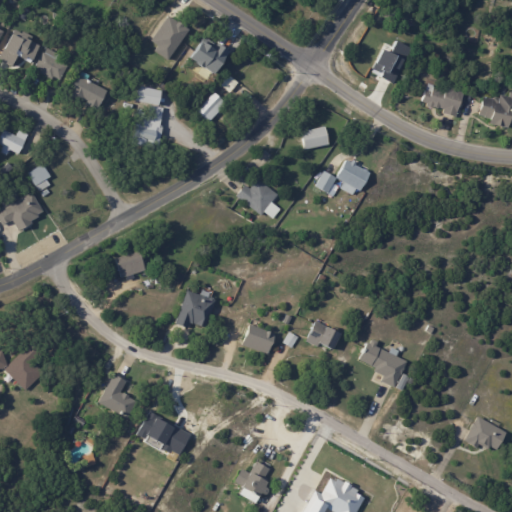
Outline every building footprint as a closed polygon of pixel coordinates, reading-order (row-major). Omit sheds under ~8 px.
[(156,46),(153,52),(167,61),(187,30),(166,16),(149,41),(156,46)] [(16,55),(29,63),(38,46),(29,41),(31,38),(13,29),(0,52),(0,61),(9,67),(16,55)] [(211,75),(226,52),(203,36),(188,59),(211,75)] [(73,56),(79,44),(86,48),(79,60),(73,56)] [(57,82),(53,79),(51,82),(39,75),(41,72),(34,69),(42,54),(44,55),(47,50),(59,57),(56,63),(67,68),(59,83),(57,82)] [(89,78),(86,83),(106,93),(96,113),(86,108),(88,105),(68,95),(77,77),(78,78),(81,74),(89,78)] [(238,85),(229,95),(220,86),(228,76),(238,85)] [(463,92),(455,117),(443,113),(444,110),(438,108),(434,107),(433,109),(426,106),(426,104),(421,102),(425,90),(431,92),(433,87),(445,91),(447,86),(463,92)] [(137,89),(160,94),(157,109),(134,104),(135,101),(128,99),(131,88),(137,89)] [(500,126),(489,124),(490,119),(484,118),(485,117),(478,115),(483,97),(493,99),(493,97),(499,98),(500,95),(509,97),(510,91),(511,91),(511,123),(509,123),(508,128),(500,126)] [(219,114),(210,123),(205,118),(203,120),(196,113),(214,94),(226,106),(219,114)] [(157,109),(163,110),(156,148),(131,144),(134,125),(131,125),(133,113),(144,115),(143,120),(147,120),(149,108),(157,109)] [(328,146),(304,151),(300,132),(324,128),(328,146)] [(9,134),(16,137),(19,131),(28,136),(24,142),(25,142),(18,156),(9,151),(7,156),(1,153),(3,148),(0,146),(0,136),(3,131),(9,134)] [(353,162),(356,164),(355,167),(363,171),(365,171),(367,172),(368,174),(370,175),(360,193),(336,179),(346,161),(351,164),(352,162),(353,162)] [(44,169),(49,179),(46,181),(50,187),(39,194),(35,188),(34,188),(27,175),(42,167),(44,169)] [(325,174),(336,180),(327,196),(315,188),(323,173),(325,174)] [(277,197),(271,205),(280,212),(273,221),(264,214),(261,218),(236,198),(244,187),(250,191),(252,188),(250,187),(255,180),(277,197)] [(32,222),(29,224),(31,226),(18,234),(12,222),(2,228),(0,224),(0,213),(31,196),(42,215),(36,218),(37,220),(32,222)] [(144,271),(120,279),(114,259),(138,252),(144,271)] [(197,295),(208,299),(210,298),(213,299),(213,301),(214,301),(204,329),(189,323),(187,329),(174,324),(186,291),(197,295)] [(291,318),(287,326),(282,323),(286,315),(291,318)] [(340,335),(332,351),(320,345),(319,349),(305,342),(315,322),(340,335)] [(258,329),(275,335),(267,356),(241,346),(249,325),(258,329)] [(428,326),(434,329),(430,335),(425,332),(428,326)] [(298,338),(292,349),(283,344),(289,333),(298,338)] [(25,392),(12,379),(7,384),(3,379),(8,374),(3,370),(0,370),(0,351),(1,351),(6,367),(29,344),(38,353),(30,361),(43,374),(25,392)] [(396,357),(406,362),(393,388),(380,382),(382,377),(374,372),(375,369),(369,365),(377,348),(388,354),(391,348),(398,352),(396,357)] [(115,377),(125,382),(119,393),(122,394),(122,393),(128,397),(128,398),(136,403),(127,420),(97,404),(113,375),(115,377)] [(73,409),(67,431),(62,430),(68,408),(73,409)] [(137,433),(161,445),(160,447),(177,456),(187,435),(145,415),(137,433)] [(487,423),(492,426),(495,421),(500,424),(497,429),(506,434),(496,451),(490,448),(488,451),(478,445),(476,449),(468,445),(468,444),(464,442),(470,430),(473,424),(474,424),(477,418),(487,423)] [(269,470),(264,478),(268,481),(264,488),(268,491),(265,497),(261,494),(258,499),(241,489),(241,488),(233,483),(241,470),(248,475),(256,463),(269,470)] [(301,511),(320,511),(323,508),(330,511),(354,511),(363,495),(328,477),(319,494),(312,490),(301,511)]
